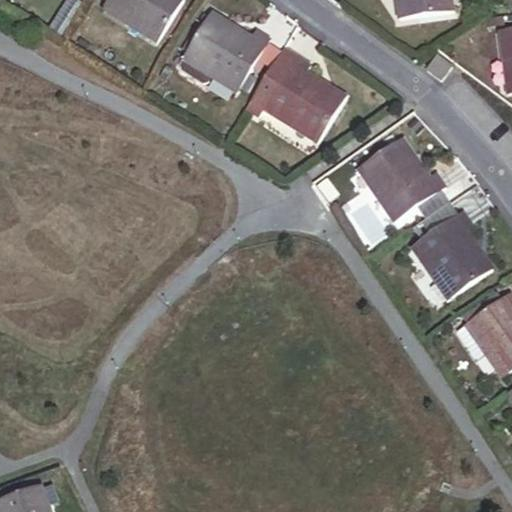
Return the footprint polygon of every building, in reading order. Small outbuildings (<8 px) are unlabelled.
[(103,11),(109,0),(94,0),(92,4),(103,11)] [(109,0),(103,11),(102,12),(130,30),(133,25),(159,41),(184,0),(109,0)] [(397,0),(400,21),(447,15),(444,0),(397,0)] [(248,79),(269,43),(255,34),(251,41),(211,16),(179,67),(181,72),(202,85),(207,84),(210,79),(237,96),(239,92),(246,96),(254,83),(248,79)] [(511,32),(500,34),(505,65),(509,65),(511,82),(511,32)] [(309,68),(282,51),(247,110),(260,118),(263,112),(290,128),(293,124),(320,141),(346,99),(305,75),(309,68)] [(452,68),(438,57),(427,72),(441,83),(452,68)] [(260,118),(247,110),(245,113),(258,121),(260,118)] [(441,193),(445,190),(435,176),(430,180),(402,141),(362,169),(380,196),(376,199),(395,226),(417,210),(441,193)] [(450,205),(441,193),(417,210),(425,223),(450,205)] [(425,223),(415,230),(423,242),(458,217),(450,205),(425,223)] [(423,242),(411,250),(430,278),(434,274),(453,301),(493,273),(466,234),(473,229),(463,214),(458,217),(423,242)] [(453,301),(434,274),(430,278),(437,288),(430,293),(441,309),(453,301)] [(497,296),(462,320),(467,327),(470,325),(502,302),(497,296)] [(503,382),(511,375),(511,300),(509,297),(502,302),(470,325),(488,351),(484,355),(486,359),(503,382)] [(465,329),(456,335),(477,365),(486,359),(484,355),(465,329)] [(49,511),(41,490),(0,505),(0,511),(49,511)]
